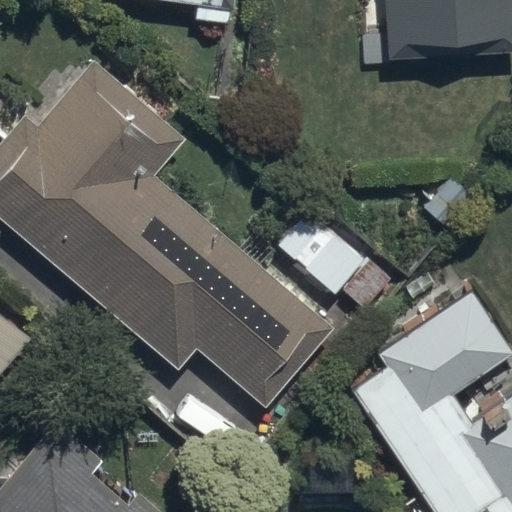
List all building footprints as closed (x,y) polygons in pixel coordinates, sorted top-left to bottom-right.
[(194,0),(191,18),(230,23),(233,0),(194,0)] [(511,0),(379,0),(381,59),(511,54),(511,0)] [(18,108),(0,129),(0,218),(175,364),(191,345),(266,407),(333,326),(150,173),(183,134),(89,56),(34,122),(18,108)] [(384,359),(348,383),(437,511),(479,511),(485,508),(487,511),(511,511),(511,348),(467,284),(375,347),(384,359)] [(0,308),(0,366),(29,334),(0,308)] [(166,511),(137,486),(126,498),(94,470),(103,459),(54,416),(0,477),(0,508),(4,511),(166,511)]
